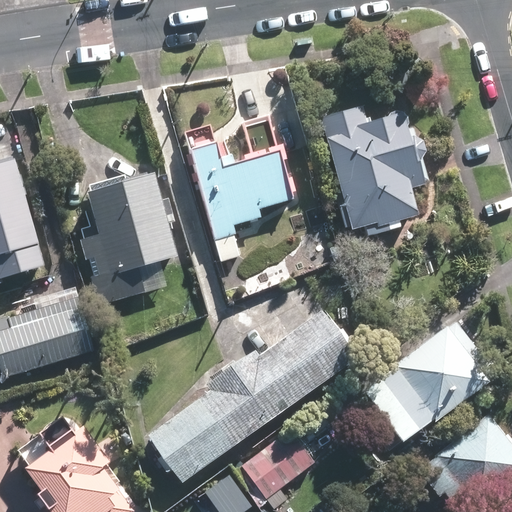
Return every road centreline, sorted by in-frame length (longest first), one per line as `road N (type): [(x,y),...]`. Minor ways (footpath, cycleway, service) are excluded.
road 1 (residential): [(0,43),(272,0)]
road 2 (residential): [(511,118),(476,0)]
